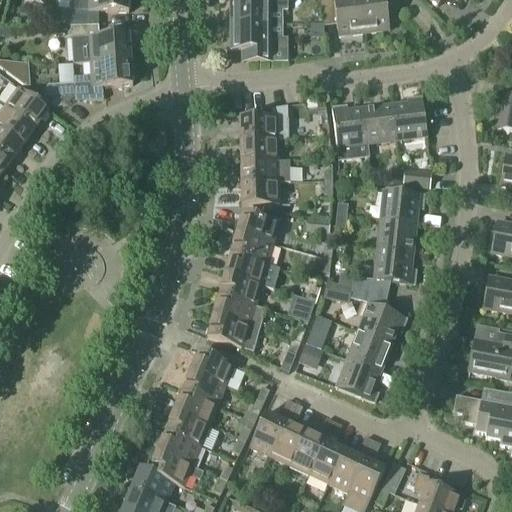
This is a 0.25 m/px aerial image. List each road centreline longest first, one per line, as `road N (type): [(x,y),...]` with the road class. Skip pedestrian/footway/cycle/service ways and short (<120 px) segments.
road 1 (tertiary): [(69,511),(125,394),(175,253),(187,143),(182,84)]
road 2 (residential): [(407,443),(455,289),(468,179),(446,68)]
road 3 (residential): [(182,84),(337,84),(446,68)]
road 4 (residential): [(0,252),(78,141),(182,84)]
road 5 (residential): [(407,443),(279,382)]
road 6 (residential): [(490,511),(494,496),(469,464),(407,443)]
